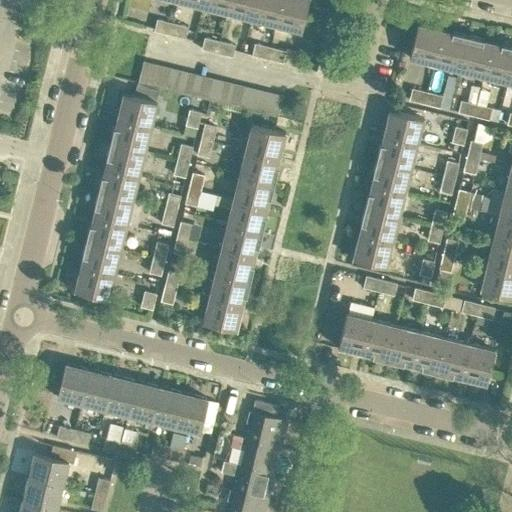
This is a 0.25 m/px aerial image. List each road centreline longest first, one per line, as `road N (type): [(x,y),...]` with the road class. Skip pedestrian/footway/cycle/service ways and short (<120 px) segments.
road 1 (residential): [(19,312),(511,437)]
road 2 (residential): [(377,0),(356,90),(151,46)]
road 3 (residential): [(92,0),(53,160)]
road 4 (residential): [(53,160),(19,312)]
